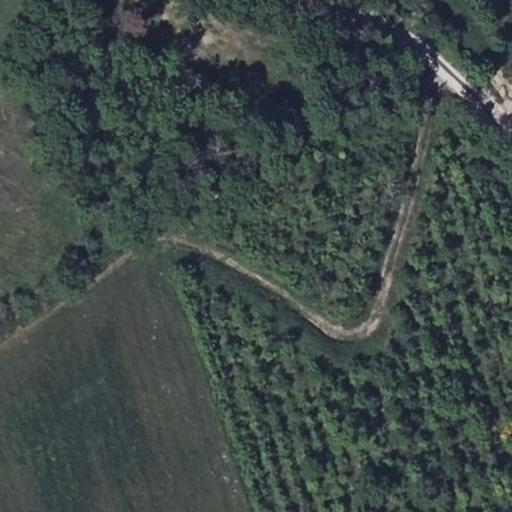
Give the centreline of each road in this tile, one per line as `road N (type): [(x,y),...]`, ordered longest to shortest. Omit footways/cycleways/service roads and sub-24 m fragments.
road 1 (track): [(442,72),(363,341),(334,339),(169,244),(120,262),(0,342)]
road 2 (unclassified): [(316,0),(417,46),(511,146)]
